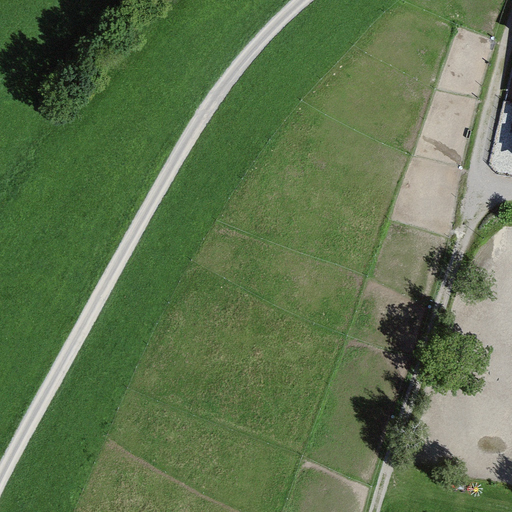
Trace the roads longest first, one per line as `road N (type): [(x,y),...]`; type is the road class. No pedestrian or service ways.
road 1 (track): [(0,472),(230,70),(309,0)]
road 2 (track): [(374,511),(463,242),(511,201)]
road 3 (track): [(493,210),(481,185),(480,151),(511,32)]
